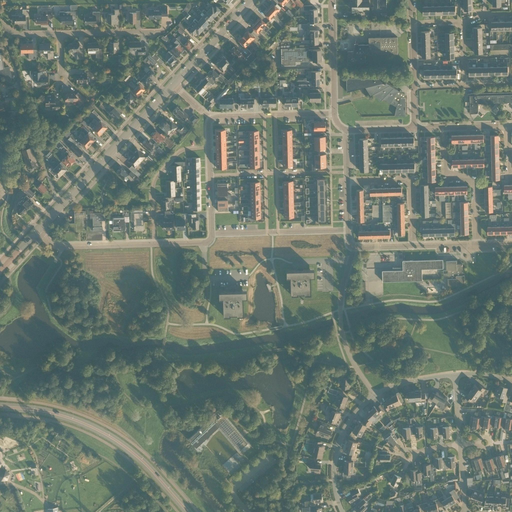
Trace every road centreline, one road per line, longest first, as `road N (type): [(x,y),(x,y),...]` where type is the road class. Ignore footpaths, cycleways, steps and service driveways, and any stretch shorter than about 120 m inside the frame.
road 1 (tertiary): [(187,511),(107,435),(59,414),(0,406)]
road 2 (tertiary): [(59,207),(173,85)]
road 3 (residential): [(478,245),(476,185),(446,180),(444,127)]
road 4 (unclassified): [(375,395),(341,329),(350,261)]
road 5 (residential): [(59,207),(16,72)]
road 6 (residential): [(210,178),(347,172)]
road 7 (residential): [(211,234),(348,230)]
road 8 (unclassified): [(375,395),(348,419),(337,445),(334,486),(343,511)]
road 9 (residential): [(154,243),(156,178),(179,151),(208,147)]
road 10 (residential): [(209,118),(333,113)]
road 11 (residential): [(413,246),(405,181),(347,182)]
road 12 (residential): [(37,230),(55,246),(154,243)]
